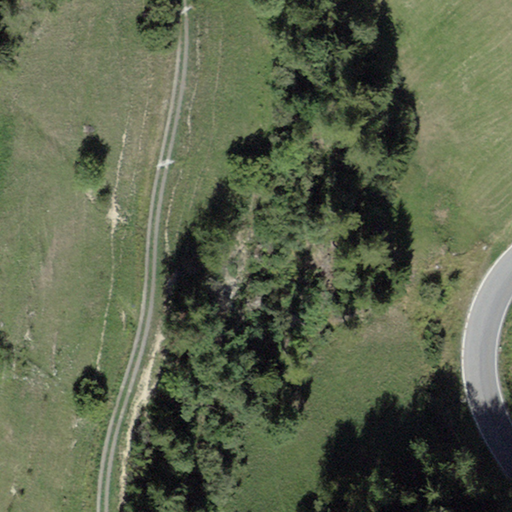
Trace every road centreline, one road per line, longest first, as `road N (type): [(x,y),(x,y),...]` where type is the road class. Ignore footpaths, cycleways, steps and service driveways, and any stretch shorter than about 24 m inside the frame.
road 1 (track): [(99,511),(112,438),(144,359),(155,300),(157,184),(181,60),(177,0)]
road 2 (secondary): [(511,269),(492,299),(480,361),(511,453)]
